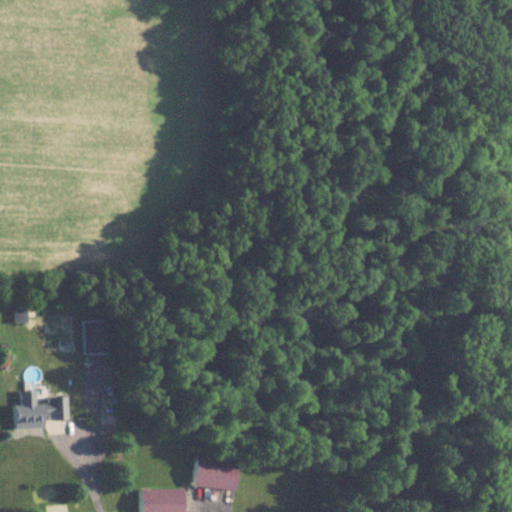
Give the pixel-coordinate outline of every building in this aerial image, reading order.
[(10,306),(10,321),(20,321),(20,306),(10,306)] [(101,353),(101,320),(78,320),(78,353),(101,353)] [(40,426),(40,419),(64,418),(63,395),(44,396),(44,402),(33,402),(33,388),(17,389),(18,404),(11,404),(11,427),(40,426)] [(189,486),(230,490),(233,460),(192,456),(189,486)] [(136,511),(178,511),(179,488),(137,488),(136,511)]
